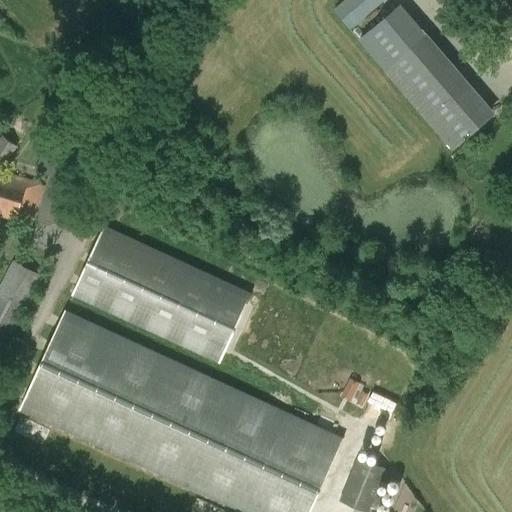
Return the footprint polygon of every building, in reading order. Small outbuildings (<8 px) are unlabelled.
[(347,0),(338,9),(356,28),(385,0),(347,0)] [(491,114),(425,36),(399,6),(361,39),(386,69),(453,147),(490,114),(491,114)] [(23,108),(3,134),(0,131),(0,161),(5,165),(18,146),(16,144),(17,142),(20,145),(38,121),(23,108)] [(39,217),(38,221),(52,226),(53,221),(65,226),(86,161),(96,167),(112,138),(66,111),(36,166),(52,172),(36,217),(39,217)] [(469,142),(453,156),(463,168),(479,154),(469,142)] [(0,215),(32,225),(44,185),(0,171),(0,215)] [(252,293),(105,225),(74,293),(221,360),(252,293)] [(0,290),(0,350),(2,351),(43,276),(16,262),(0,290)] [(21,407),(140,461),(250,511),(309,511),(343,438),(66,311),(21,407)] [(340,500),(369,511),(387,467),(358,456),(340,500)]
